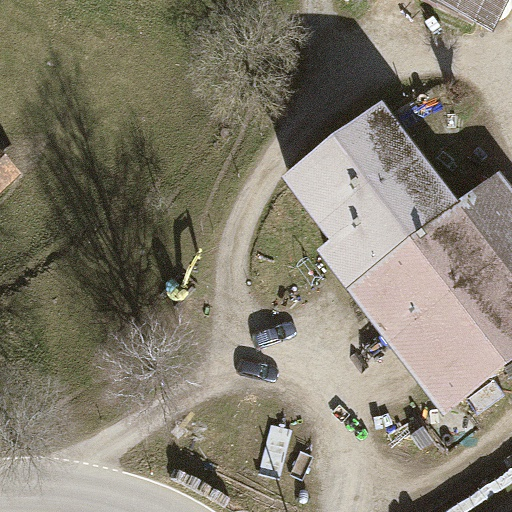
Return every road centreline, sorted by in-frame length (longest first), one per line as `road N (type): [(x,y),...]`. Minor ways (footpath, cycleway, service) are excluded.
road 1 (track): [(251,359),(238,283),(249,194),(303,120),(390,69),(511,89)]
road 2 (track): [(352,511),(357,434),(317,380),(251,359),(41,489)]
road 3 (track): [(511,425),(436,478),(357,506)]
road 4 (tertiary): [(0,493),(94,492),(158,511)]
